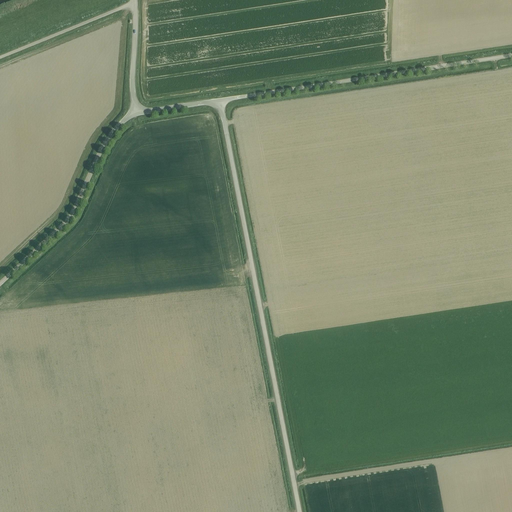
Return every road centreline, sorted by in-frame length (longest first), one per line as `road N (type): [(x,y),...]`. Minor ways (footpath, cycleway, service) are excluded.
road 1 (unclassified): [(296,511),(219,100)]
road 2 (unclassified): [(219,100),(511,56)]
road 3 (unclassified): [(136,113),(107,139),(72,213),(0,283)]
road 4 (unclassified): [(0,57),(134,4)]
